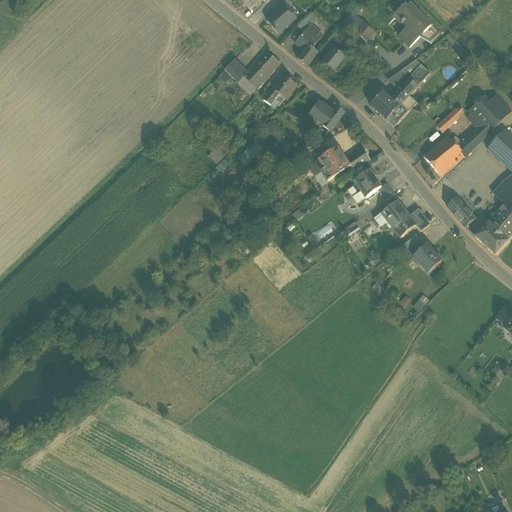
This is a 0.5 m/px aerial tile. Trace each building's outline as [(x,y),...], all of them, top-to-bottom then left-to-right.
[(261,0),(239,0),(249,11),(261,0)] [(278,12),(284,7),(287,4),(283,0),(282,0),(274,8),(278,12)] [(395,15),(408,28),(398,37),(410,49),(419,39),(431,28),(430,27),(416,14),(418,13),(410,5),(406,8),(404,6),(395,15)] [(267,22),(278,35),(295,19),(284,7),(278,12),(267,22)] [(367,43),(376,33),(354,13),(345,24),(367,43)] [(298,28),(304,34),(311,27),(318,20),(312,14),(304,22),(304,23),(298,28)] [(342,26),(320,53),(326,58),(333,50),(333,51),(348,32),(342,26)] [(431,28),(419,39),(431,46),(441,35),(432,26),(430,27),(431,28)] [(311,27),(304,34),(295,45),(303,52),(297,60),(307,69),(318,55),(312,50),(323,38),(311,27)] [(322,64),(334,74),(345,60),(333,51),(333,50),(326,58),(322,64)] [(258,91),(280,65),(265,53),(247,72),(243,76),(245,78),(238,85),(247,94),(252,94),(256,90),(258,91)] [(243,76),(247,72),(235,60),(224,71),(238,85),(245,78),(243,76)] [(409,79),(418,88),(430,75),(416,61),(390,80),(399,90),(409,79)] [(291,95),(296,88),(282,77),(263,102),(270,107),(278,97),(279,98),(280,97),(284,99),(289,93),(291,95)] [(370,108),(386,123),(394,114),(401,121),(416,104),(409,97),(418,88),(409,79),(399,90),(390,99),(383,93),(370,108)] [(461,144),(469,155),(511,114),(497,96),(488,104),(484,99),(469,112),(471,114),(466,119),(475,128),(476,132),(461,144)] [(331,132),(344,115),(336,109),(332,115),(319,106),(311,117),(323,126),(323,127),(331,132)] [(457,110),(437,128),(441,134),(442,135),(443,134),(443,133),(458,120),(463,111),(457,110)] [(401,121),(394,114),(386,123),(394,129),(401,121)] [(275,140),(284,134),(275,120),(266,126),(275,140)] [(488,225),(507,243),(511,237),(511,139),(505,132),(487,151),(511,174),(511,176),(502,185),(493,196),(505,206),(488,225)] [(447,138),(423,159),(440,178),(464,158),(465,160),(469,155),(461,144),(456,149),(447,138)] [(238,160),(247,168),(263,150),(254,142),(238,160)] [(345,162),(337,149),(309,169),(321,187),(349,168),(350,168),(345,162)] [(350,168),(349,168),(352,173),(370,161),(362,150),(345,162),(350,168)] [(380,189),(369,172),(355,182),(367,199),(377,192),(381,189),(380,189)] [(381,189),(377,192),(381,197),(391,190),(387,184),(380,189),(381,189)] [(391,190),(381,197),(385,203),(395,196),(391,190)] [(447,208),(465,229),(475,221),(457,200),(447,208)] [(408,219),(396,203),(381,215),(400,239),(416,227),(409,218),(408,219)] [(418,211),(409,218),(416,227),(421,233),(430,226),(418,211)] [(356,223),(347,228),(351,235),(360,230),(356,223)] [(475,239),(494,257),(507,243),(488,225),(475,239)] [(420,242),(415,236),(403,247),(408,253),(420,242)] [(425,247),(420,242),(408,253),(413,258),(414,258),(425,247)] [(441,263),(426,246),(425,247),(414,258),(419,264),(418,265),(426,274),(433,268),(434,269),(441,263)] [(424,296),(413,306),(419,312),(430,302),(424,296)] [(402,303),(406,307),(411,302),(407,298),(402,303)] [(506,327),(511,319),(511,311),(506,307),(496,320),(506,327)]
